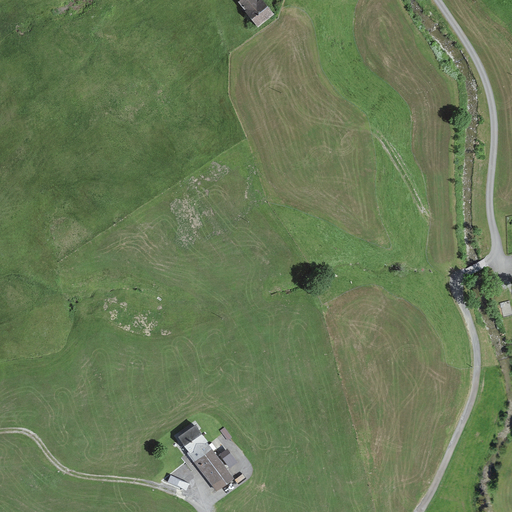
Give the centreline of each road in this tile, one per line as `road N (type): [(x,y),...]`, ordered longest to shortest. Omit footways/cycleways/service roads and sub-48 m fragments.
road 1 (unclassified): [(438,0),(486,81),(493,110),(496,255),(459,280),(478,373),(420,511)]
road 2 (track): [(196,502),(156,485),(65,470),(30,434),(0,431)]
